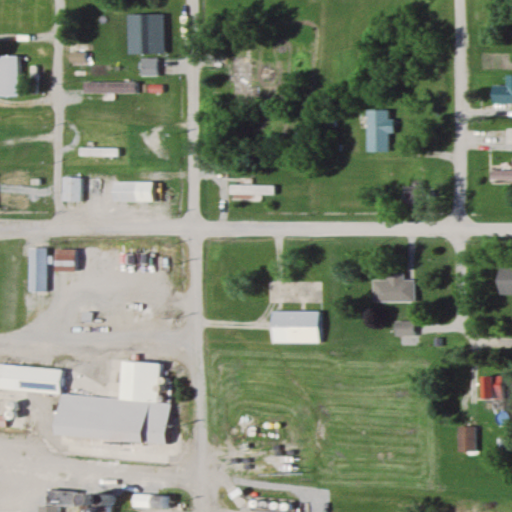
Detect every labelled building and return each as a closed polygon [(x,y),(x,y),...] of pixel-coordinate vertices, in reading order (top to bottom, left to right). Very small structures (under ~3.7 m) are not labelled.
[(100,57),(100,19),(88,19),(88,57),(100,57)] [(167,50),(146,50),(146,45),(138,45),(138,30),(167,30),(167,50)] [(17,96),(0,96),(0,54),(17,54),(17,96)] [(251,108),(233,108),(233,54),(251,54),(251,108)] [(159,75),(144,75),(144,57),(159,57),(159,75)] [(34,67),(28,68),(30,95),(37,94),(34,67)] [(511,75),(507,76),(507,86),(496,86),(496,103),(511,102),(511,75)] [(87,92),(87,82),(139,82),(139,92),(87,92)] [(370,150),(370,109),(390,109),(390,118),(396,118),(396,131),(390,131),(390,150),(370,150)] [(152,153),(152,119),(132,119),(132,153),(152,153)] [(511,169),(491,170),(491,181),(511,180),(511,169)] [(15,176),(2,176),(2,203),(15,203),(15,176)] [(81,176),(81,201),(62,201),(62,176),(81,176)] [(231,193),(231,184),(240,184),(240,176),(251,176),(251,184),(276,184),(276,193),(259,193),(259,200),(249,200),(250,193),(231,193)] [(111,200),(111,181),(155,181),(155,200),(111,200)] [(56,269),(57,247),(78,248),(77,270),(56,269)] [(46,291),(29,291),(29,248),(46,248),(46,291)] [(226,257),(231,250),(261,272),(256,279),(226,257)] [(294,269),(300,262),(329,286),(323,293),(294,269)] [(500,295),(511,294),(511,267),(500,267),(500,295)] [(375,300),(375,279),(417,279),(417,300),(375,300)] [(274,341),(274,310),(321,310),(321,342),(274,341)] [(396,335),(396,320),(415,320),(415,335),(396,335)] [(64,393),(119,398),(123,359),(163,362),(160,402),(172,403),(168,444),(61,434),(64,393)] [(64,393),(0,387),(0,362),(67,369),(64,393)] [(487,376),(501,375),(502,399),(488,399),(487,376)] [(21,403),(12,402),(11,418),(20,419),(21,403)] [(458,425),(475,424),(476,449),(459,449),(458,425)] [(495,437),(504,437),(503,449),(495,449),(495,437)] [(37,506),(36,511),(61,511),(61,502),(59,502),(59,492),(54,492),(54,506),(37,506)]
